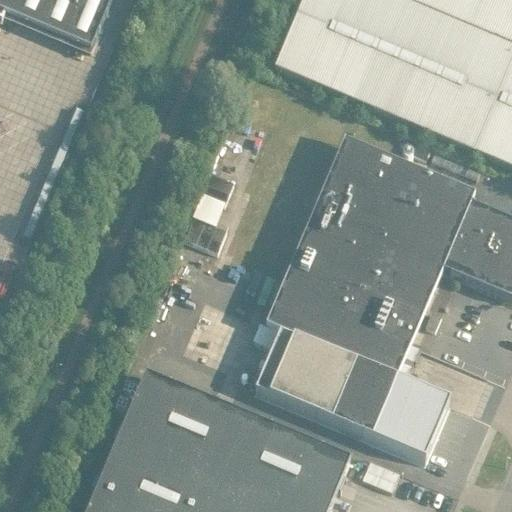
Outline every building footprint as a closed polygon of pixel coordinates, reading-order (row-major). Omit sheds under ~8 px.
[(112,0),(0,0),(0,20),(11,25),(13,20),(89,52),(88,53),(90,54),(112,0)] [(511,0),(304,0),(275,71),(511,171),(511,0)] [(472,200),(345,146),(268,329),(270,330),(279,334),(280,334),(254,395),(372,444),(397,385),(394,384),(440,274),(511,304),(511,302),(509,302),(511,284),(511,224),(469,206),(472,200)] [(88,511),(329,511),(349,465),(145,379),(88,511)] [(369,461),(361,480),(387,491),(395,473),(369,461)]
